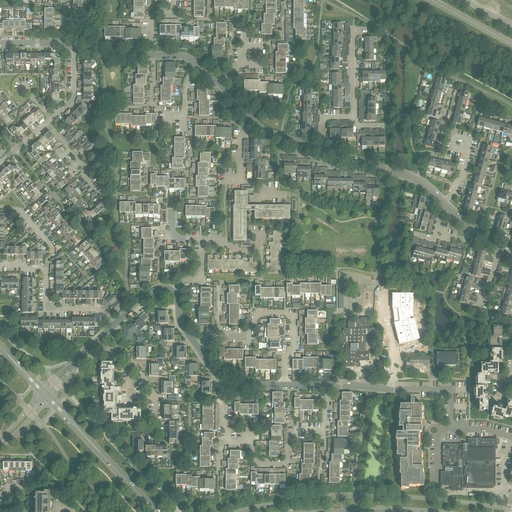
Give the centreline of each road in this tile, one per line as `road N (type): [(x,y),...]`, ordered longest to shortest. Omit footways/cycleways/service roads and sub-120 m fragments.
road 1 (residential): [(328,385),(322,431),(296,430),(284,463),(258,463),(250,442),(228,442),(224,402)]
road 2 (residential): [(285,385),(285,356),(293,349),(285,312),(258,316),(247,333),(214,333),(195,345)]
road 3 (unclassified): [(451,429),(451,389),(328,385)]
road 4 (tertiary): [(48,398),(156,511)]
road 5 (residential): [(443,202),(410,176),(321,149)]
